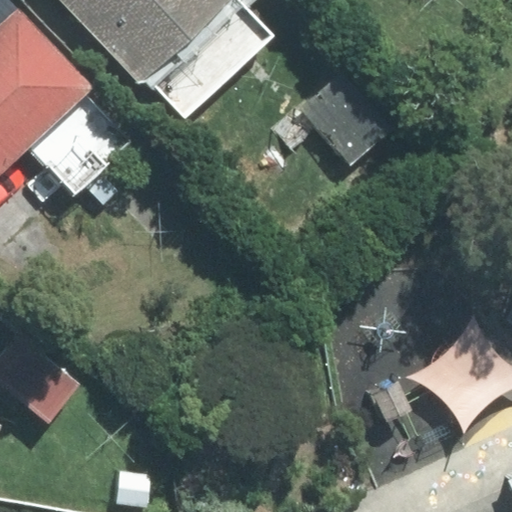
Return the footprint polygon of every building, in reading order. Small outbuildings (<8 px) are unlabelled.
[(53,0),(121,80),(130,73),(167,117),(254,42),(218,0),(53,0)] [(0,154),(12,143),(61,193),(119,137),(0,13),(0,154)] [(332,68),(289,105),(338,161),(381,123),(332,68)] [(69,377),(1,327),(0,328),(0,397),(36,423),(69,377)] [(477,511),(511,511),(511,482),(472,499),(477,511)]
